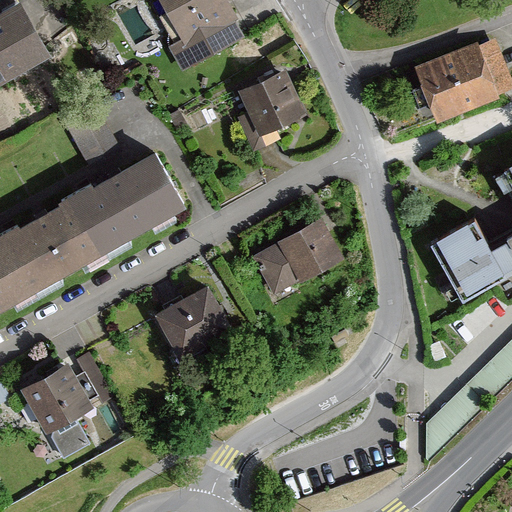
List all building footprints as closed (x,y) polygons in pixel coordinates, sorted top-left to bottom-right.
[(158,0),(180,40),(168,47),(182,73),(245,39),(234,19),(240,15),(232,0),(158,0)] [(0,88),(61,55),(32,1),(0,18),(0,88)] [(511,97),(511,76),(498,40),(423,67),(443,123),(511,97)] [(245,94),(262,135),(308,116),(291,75),(245,94)] [(0,314),(193,205),(163,153),(0,246),(0,314)] [(511,277),(511,173),(510,174),(511,177),(511,240),(502,246),(484,216),(436,243),(470,301),(511,277)] [(347,261),(324,220),(255,259),(275,295),(302,280),(304,285),(347,261)] [(241,328),(213,285),(161,319),(189,362),(241,328)] [(511,343),(429,426),(429,462),(511,379),(511,343)] [(98,411),(73,364),(26,389),(64,460),(91,446),(78,421),(98,411)]
